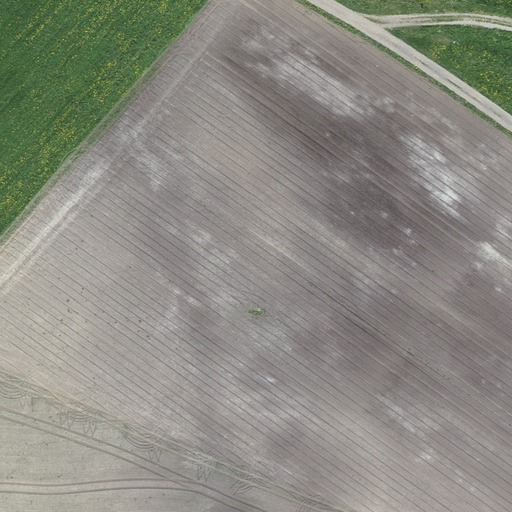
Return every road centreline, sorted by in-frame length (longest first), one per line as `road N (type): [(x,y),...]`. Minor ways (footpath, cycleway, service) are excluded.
road 1 (track): [(312,0),(511,131)]
road 2 (track): [(357,23),(461,17),(511,25)]
